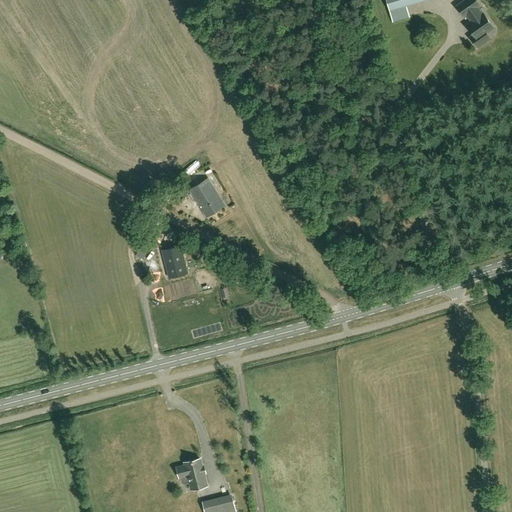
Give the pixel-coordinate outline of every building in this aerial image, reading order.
[(386,0),(393,23),(411,17),(407,7),(431,0),(386,0)] [(463,16),(467,14),(472,21),(467,25),(474,35),(471,37),(477,47),(490,38),(486,32),(493,27),(478,6),(480,5),(476,0),(465,0),(456,6),(463,16)] [(190,189),(207,217),(226,206),(209,178),(190,189)] [(152,192),(160,201),(166,197),(158,188),(152,192)] [(152,225),(145,240),(142,245),(141,245),(139,249),(147,253),(149,249),(152,244),(159,229),(152,225)] [(181,246),(163,250),(170,278),(188,273),(181,246)] [(219,277),(224,272),(218,267),(214,271),(219,277)] [(188,475),(190,483),(192,489),(207,485),(204,472),(203,472),(202,468),(203,467),(200,458),(185,462),(185,465),(177,467),(180,477),(188,475)] [(225,511),(233,511),(236,511),(233,498),(222,500),(225,511)] [(216,511),(214,503),(204,505),(205,511),(216,511)]
